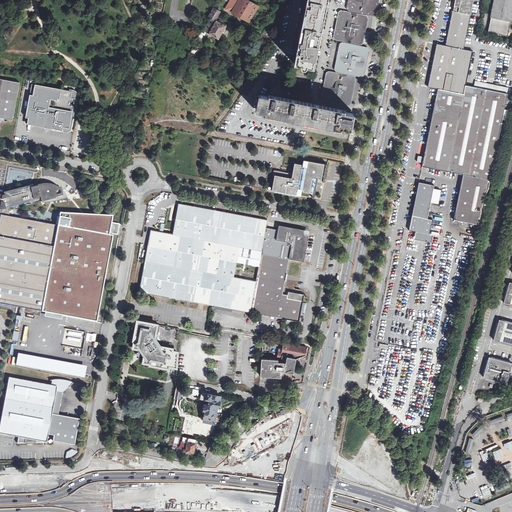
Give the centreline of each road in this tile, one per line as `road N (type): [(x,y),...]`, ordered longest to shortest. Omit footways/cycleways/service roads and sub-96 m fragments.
road 1 (trunk): [(326,511),(219,494),(0,497)]
road 2 (unclassified): [(93,476),(93,428),(138,189)]
road 3 (trunk): [(378,511),(279,487),(93,476)]
road 4 (trunk): [(0,511),(191,504),(270,511)]
road 5 (primary): [(320,479),(368,220)]
road 6 (primary): [(357,218),(301,475)]
road 7 (primary): [(368,220),(413,0)]
road 8 (primary): [(401,0),(357,218)]
road 9 (unclassified): [(151,181),(357,218)]
road 10 (secondary): [(301,475),(125,468),(93,476)]
road 11 (unclassified): [(0,148),(126,172)]
